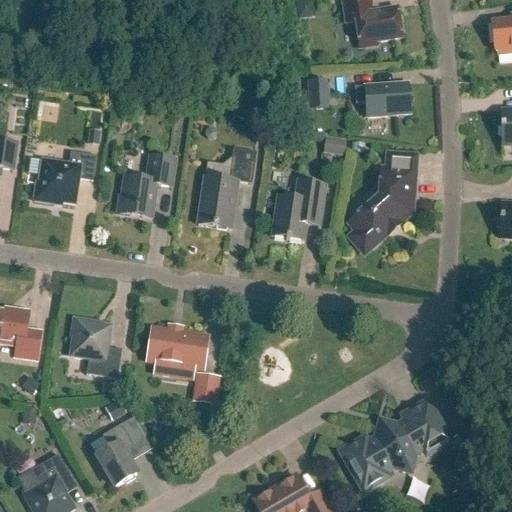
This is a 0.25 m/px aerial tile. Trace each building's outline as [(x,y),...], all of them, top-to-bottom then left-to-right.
[(377,46),(402,42),(397,11),(376,14),(375,8),(371,9),(369,0),(341,0),(345,27),(355,25),(359,52),(377,50),(377,46)] [(298,22),(314,20),(312,3),(295,6),(298,22)] [(511,22),(491,25),(494,54),(497,54),(499,67),(511,65),(511,22)] [(306,85),(308,114),(330,112),(328,84),(306,85)] [(408,86),(364,89),(364,90),(354,90),(355,107),(365,107),(366,121),(410,118),(408,86)] [(511,114),(500,115),(501,149),(511,148),(511,114)] [(99,150),(101,136),(89,134),(87,148),(99,150)] [(345,144),(325,141),(323,156),(343,159),(345,144)] [(0,172),(13,174),(17,147),(0,144),(0,172)] [(363,158),(364,148),(352,146),(350,156),(363,158)] [(252,188),(256,156),(233,152),(231,161),(223,168),(207,166),(198,229),(230,234),(237,186),(252,188)] [(93,185),(96,159),(70,155),(69,167),(42,163),(38,187),(36,186),(33,204),(52,207),(52,205),(75,208),(79,183),(93,185)] [(371,251),(411,216),(414,160),(389,158),(386,190),(382,189),(381,201),(350,227),(357,235),(355,237),(354,240),(353,243),(354,246),(355,248),(357,251),(359,252),(362,253),(365,253),(368,252),(370,250),(371,251)] [(172,191),(176,164),(149,160),(145,183),(124,180),(121,199),(119,199),(116,217),(152,222),(157,189),(172,191)] [(320,230),(326,190),(297,185),(294,203),(277,201),(271,240),(304,245),(307,228),(320,230)] [(511,207),(501,207),(500,240),(511,241),(511,207)] [(37,363),(41,336),(27,334),(29,315),(13,313),(12,316),(0,314),(0,345),(16,348),(14,360),(37,363)] [(118,383),(122,354),(108,351),(111,329),(90,326),(91,324),(73,322),(71,340),(73,340),(70,360),(89,363),(86,379),(118,383)] [(202,373),(207,341),(152,333),(148,364),(157,366),(155,378),(177,381),(178,369),(202,373)] [(31,398),(39,388),(28,380),(21,390),(31,398)] [(213,406),(216,382),(199,380),(196,404),(213,406)] [(120,397),(121,389),(109,388),(108,396),(120,397)] [(112,425),(126,417),(118,404),(105,412),(112,425)] [(448,446),(450,445),(426,405),(425,406),(425,407),(405,419),(404,418),(403,418),(407,425),(398,430),(388,428),(379,433),(376,442),(367,448),(364,442),(362,442),(363,443),(343,455),(342,454),(341,455),(364,495),(366,494),(365,493),(385,482),(386,483),(386,482),(382,476),(391,471),(409,474),(414,458),(423,452),(427,459),(428,458),(427,457),(447,445),(448,446)] [(35,427),(36,412),(24,410),(22,426),(35,427)] [(97,460),(115,491),(136,478),(128,464),(132,462),(133,458),(137,459),(139,458),(121,428),(102,439),(110,452),(97,460)] [(473,469),(478,454),(463,449),(459,461),(463,467),(464,467),(465,467),(473,469)] [(23,499),(30,511),(74,511),(62,490),(73,484),(58,459),(17,482),(25,497),(23,499)] [(309,502),(296,480),(253,505),(256,511),(328,511),(319,495),(309,502)]
